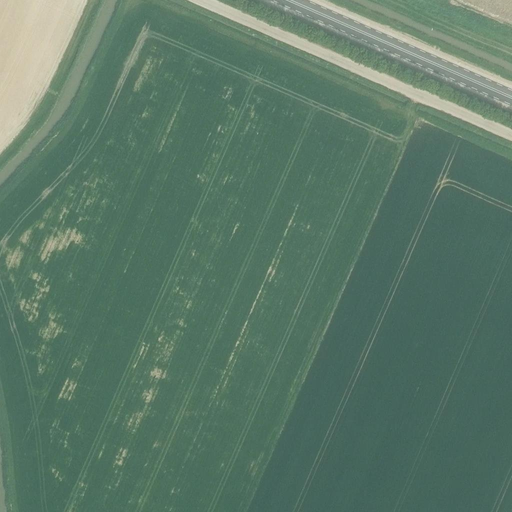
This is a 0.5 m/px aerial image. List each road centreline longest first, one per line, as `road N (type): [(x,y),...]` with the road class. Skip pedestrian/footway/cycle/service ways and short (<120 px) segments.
road 1 (unclassified): [(511,136),(198,0)]
road 2 (primary): [(511,98),(286,0)]
